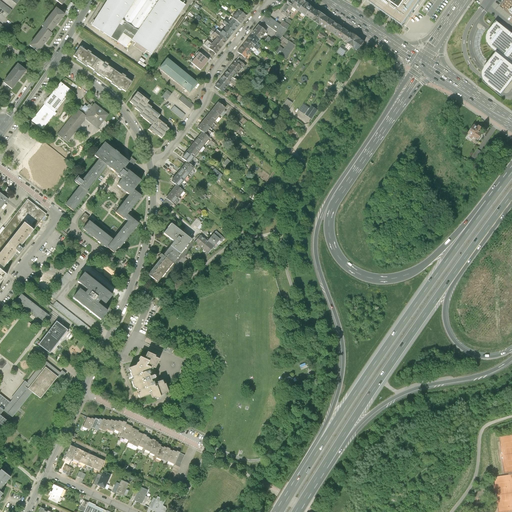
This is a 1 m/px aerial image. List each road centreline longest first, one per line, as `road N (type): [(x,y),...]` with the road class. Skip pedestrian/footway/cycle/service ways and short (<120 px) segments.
road 1 (motorway): [(401,87),(319,221),(319,267),(344,354),(334,409),(305,470)]
road 2 (motorway): [(502,183),(417,266),(382,276),(356,269),(332,240),(332,208),(389,119)]
road 3 (motorway): [(502,183),(305,470)]
road 4 (motorway): [(318,474),(488,227)]
road 5 (residential): [(150,159),(150,230),(82,392)]
road 6 (motorway): [(318,474),(394,397),(475,376),(511,357)]
road 7 (residential): [(150,159),(202,105),(213,69),(272,0)]
road 8 (motorway): [(511,350),(488,357),(465,350),(444,317),(449,293),(488,227)]
road 9 (residential): [(0,167),(60,216),(15,280)]
road 10 (residential): [(56,57),(109,95),(150,159)]
road 11 (residential): [(82,392),(201,449)]
